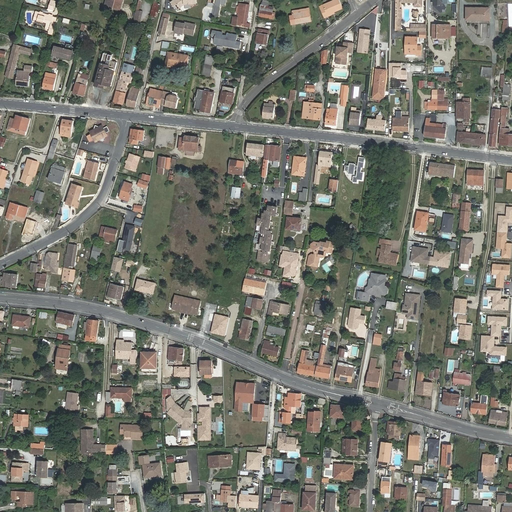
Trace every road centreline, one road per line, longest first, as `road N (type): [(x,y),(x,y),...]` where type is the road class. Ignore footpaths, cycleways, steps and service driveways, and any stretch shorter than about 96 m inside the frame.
road 1 (tertiary): [(379,403),(282,377),(191,336),(92,307),(0,296)]
road 2 (tertiary): [(511,159),(233,125)]
road 3 (residential): [(0,264),(62,232),(103,195),(126,115)]
road 4 (residential): [(233,125),(259,84),(358,13)]
road 5 (tertiary): [(511,437),(379,403)]
road 6 (tertiary): [(126,115),(0,102)]
